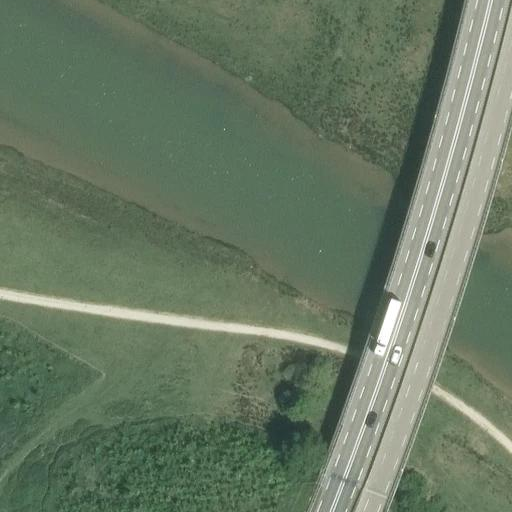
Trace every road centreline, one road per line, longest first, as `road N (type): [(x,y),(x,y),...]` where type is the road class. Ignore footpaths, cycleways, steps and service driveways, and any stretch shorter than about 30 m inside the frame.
road 1 (primary): [(329,511),(417,268),(490,0)]
road 2 (unclassified): [(369,511),(452,277),(511,55)]
